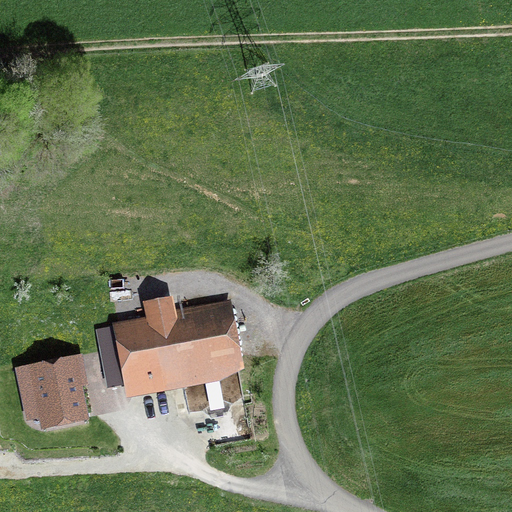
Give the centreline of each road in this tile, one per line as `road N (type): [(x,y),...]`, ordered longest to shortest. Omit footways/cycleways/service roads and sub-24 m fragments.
road 1 (track): [(511,29),(0,56)]
road 2 (unclassified): [(372,511),(344,503),(311,477),(292,446),(293,357),(326,303),(374,273),(511,235)]
road 3 (track): [(145,455),(99,397),(93,329),(105,303),(148,289)]
road 4 (track): [(0,478),(145,455)]
